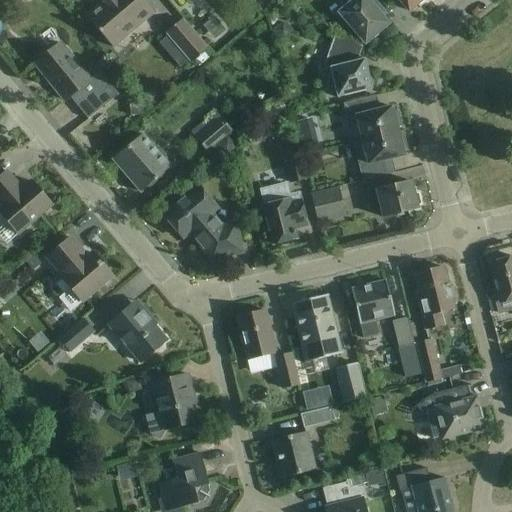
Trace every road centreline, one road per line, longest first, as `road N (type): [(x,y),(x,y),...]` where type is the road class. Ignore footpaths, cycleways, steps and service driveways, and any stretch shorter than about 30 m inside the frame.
road 1 (residential): [(205,297),(185,290),(0,77)]
road 2 (residential): [(458,234),(415,75),(434,35),(475,0)]
road 3 (residential): [(458,234),(205,297)]
road 4 (residential): [(258,503),(205,297)]
road 5 (residential): [(511,440),(458,234)]
